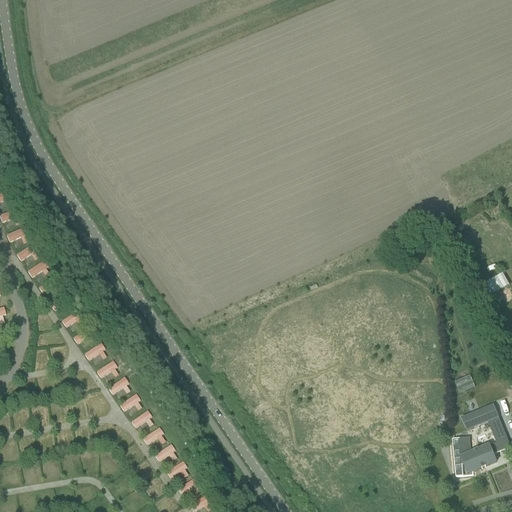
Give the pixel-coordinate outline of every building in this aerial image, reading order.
[(0,223),(9,222),(8,214),(0,215),(0,223)] [(23,230),(5,235),(8,244),(20,240),(22,246),(27,244),(23,230)] [(20,263),(33,255),(29,247),(15,255),(20,263)] [(31,279),(43,271),(38,265),(26,273),(31,279)] [(483,283),(473,288),(480,302),(510,286),(503,274),(484,284),(483,283)] [(69,317),(61,323),(66,329),(74,323),(69,317)] [(99,356),(102,361),(106,359),(102,352),(105,351),(102,344),(83,354),(87,362),(99,356)] [(101,380),(110,373),(114,379),(121,373),(112,361),(95,373),(101,380)] [(470,376),(454,382),(459,395),(475,388),(470,376)] [(126,396),(131,392),(122,379),(107,389),(112,397),(122,390),(126,396)] [(24,384),(25,400),(36,400),(35,383),(24,384)] [(16,389),(5,392),(7,401),(18,398),(16,389)] [(133,407),(137,413),(141,410),(137,404),(140,402),(135,395),(118,406),(123,414),(133,407)] [(52,420),(68,418),(66,403),(50,405),(52,420)] [(510,446),(494,407),(464,419),(469,430),(487,422),(499,451),(510,446)] [(145,424),(148,429),(153,426),(149,420),(152,418),(147,412),(130,423),(135,430),(145,424)] [(0,413),(0,422),(8,422),(8,413),(0,413)] [(165,443),(159,430),(142,439),(146,447),(157,441),(160,446),(165,443)] [(72,437),(60,437),(61,452),(73,451),(72,437)] [(471,454),(469,439),(458,440),(461,467),(463,466),(467,475),(496,463),(489,446),(471,454)] [(53,443),(42,444),(43,454),(54,453),(53,443)] [(15,444),(0,445),(0,453),(0,457),(17,455),(15,444)] [(168,458),(172,463),(177,460),(172,454),(175,452),(170,445),(154,457),(159,464),(168,458)] [(90,452),(79,454),(84,471),(94,469),(90,452)] [(63,470),(74,469),(72,457),(61,458),(63,470)] [(53,461),(41,463),(43,477),(56,475),(53,461)] [(172,479),(180,474),(184,480),(188,477),(184,471),(187,469),(183,462),(167,472),(172,479)] [(36,481),(34,465),(22,466),(24,483),(36,481)] [(2,480),(12,480),(20,480),(19,467),(2,468),(2,480)] [(193,481),(179,488),(183,497),(188,494),(191,499),(200,494),(193,481)] [(61,503),(73,502),(71,490),(60,492),(61,503)] [(91,490),(75,492),(76,504),(92,502),(91,490)] [(52,492),(40,495),(43,509),(55,506),(52,492)] [(24,511),(35,511),(33,495),(22,496),(24,511)] [(197,511),(203,508),(205,511),(207,511),(212,509),(204,497),(188,507),(191,511),(197,511)] [(103,499),(87,509),(88,511),(102,511),(109,508),(103,499)] [(16,511),(15,501),(5,503),(6,511),(16,511)]
